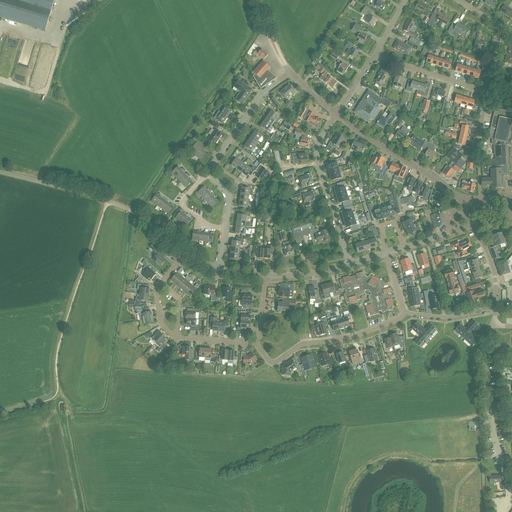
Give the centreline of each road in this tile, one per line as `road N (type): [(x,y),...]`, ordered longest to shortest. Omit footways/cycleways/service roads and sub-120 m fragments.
road 1 (residential): [(255,342),(274,362),(302,343),(354,336),(404,312)]
road 2 (residential): [(349,264),(315,151),(336,113)]
road 3 (tertiary): [(458,197),(336,113)]
road 4 (residential): [(490,326),(485,359),(501,461)]
road 5 (unclassified): [(129,210),(0,172)]
road 6 (residential): [(208,172),(260,94),(290,72)]
